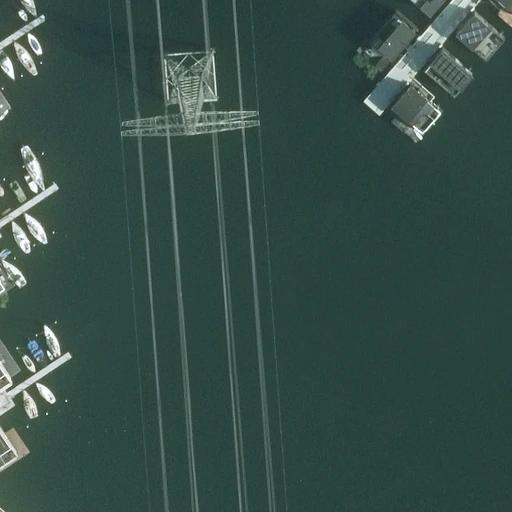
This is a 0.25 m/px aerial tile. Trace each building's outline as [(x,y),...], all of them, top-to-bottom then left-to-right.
[(445,0),(412,0),(431,16),(445,0)] [(511,0),(499,0),(511,11),(511,0)] [(456,33),(486,60),(504,39),(474,12),(456,33)] [(388,62),(415,32),(394,13),(367,43),(388,62)] [(472,75),(442,49),(424,70),(454,97),(472,75)] [(392,106),(422,132),(441,111),(411,85),(392,106)] [(0,385),(11,378),(0,361),(0,385)] [(0,428),(0,463),(16,453),(0,428)]
